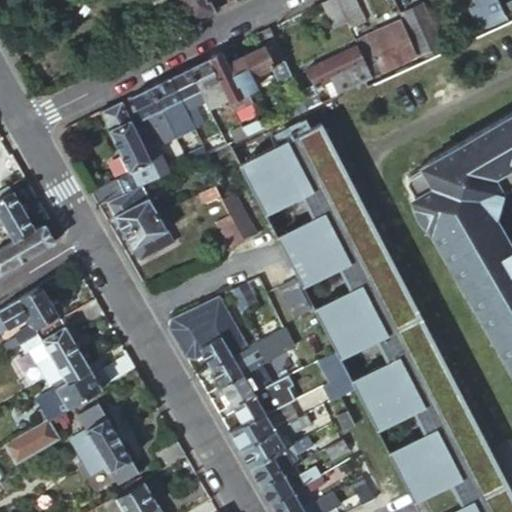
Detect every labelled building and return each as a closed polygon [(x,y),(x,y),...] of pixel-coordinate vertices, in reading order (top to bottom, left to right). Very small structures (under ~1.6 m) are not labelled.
[(180,0),(191,20),(214,9),(209,0),(180,0)] [(336,0),(326,0),(321,2),(333,28),(347,22),(336,0)] [(336,0),(347,22),(349,28),(365,20),(355,0),(336,0)] [(474,0),(487,29),(507,19),(497,0),(474,0)] [(511,0),(497,0),(507,19),(511,16),(511,0)] [(401,13),(420,53),(443,43),(424,3),(401,13)] [(357,45),(371,76),(416,56),(412,48),(413,47),(400,19),(355,40),(357,45)] [(269,27),(257,34),(261,44),(227,61),(237,81),(243,92),(246,90),(247,91),(256,87),(250,75),(284,58),(269,27)] [(338,92),(363,80),(371,76),(357,45),(305,68),(312,83),(298,89),(301,95),(306,107),(320,100),(313,85),(331,77),(338,92)] [(222,51),(208,57),(224,91),(228,98),(231,106),(250,97),(247,91),(246,90),(243,92),(237,81),(227,61),(222,51)] [(208,57),(188,67),(205,100),(224,91),(208,57)] [(188,67),(170,76),(186,109),(188,115),(191,120),(195,128),(204,124),(195,105),(205,100),(188,67)] [(170,76),(150,85),(167,118),(186,109),(170,76)] [(371,76),(363,80),(365,86),(373,82),(371,76)] [(313,85),(320,100),(338,92),(331,77),(313,85)] [(129,95),(151,139),(166,131),(161,121),(167,118),(150,85),(129,95)] [(224,91),(205,100),(208,107),(228,98),(224,91)] [(288,101),(293,113),(306,107),(301,95),(288,101)] [(90,190),(98,204),(106,200),(139,185),(169,171),(159,152),(149,157),(120,100),(99,110),(129,170),(150,159),(154,167),(133,178),(121,183),(118,176),(90,190)] [(186,109),(167,118),(171,128),(186,120),(184,117),(188,115),(186,109)] [(511,111),(420,165),(421,167),(405,176),(404,181),(413,195),(410,197),(413,202),(413,206),(414,210),(416,214),(418,217),(422,222),(425,224),(430,231),(433,229),(440,243),(439,244),(511,371),(511,236),(510,233),(499,214),(502,203),(507,190),(511,186),(511,111)] [(241,125),(245,135),(264,126),(259,116),(241,124),(241,125)] [(161,121),(166,131),(172,129),(171,128),(167,118),(161,121)] [(288,137),(237,164),(262,212),(298,194),(300,193),(302,198),(301,199),(307,212),(309,211),(312,217),(356,194),(353,189),(354,188),(320,121),(288,137)] [(226,144),(244,136),(245,135),(241,125),(221,135),(226,144)] [(207,153),(226,144),(221,135),(220,133),(201,141),(207,153)] [(188,162),(207,153),(201,141),(182,150),(185,156),(188,162)] [(180,158),(182,164),(188,162),(185,156),(180,158)] [(129,170),(133,178),(154,167),(150,159),(129,170)] [(34,229),(8,185),(0,189),(0,218),(13,241),(34,229)] [(106,200),(123,231),(155,213),(139,185),(106,200)] [(203,203),(219,195),(214,185),(198,193),(203,203)] [(281,248),(287,260),(368,218),(374,230),(376,229),(364,206),(354,188),(353,189),(356,194),(312,217),(275,236),(281,248)] [(231,218),(241,239),(255,233),(236,195),(223,202),(230,217),(231,218)] [(155,213),(123,231),(140,259),(171,241),(155,213)] [(229,246),(241,239),(231,218),(230,217),(217,223),(229,246)] [(368,218),(287,260),(334,351),(346,373),(408,491),(413,498),(450,479),(492,458),(489,452),(490,451),(376,229),(374,230),(368,218)] [(44,223),(34,229),(13,241),(0,248),(0,273),(55,241),(44,223)] [(253,292),(263,287),(258,276),(247,281),(253,292)] [(306,307),(291,278),(276,285),(292,315),(306,307)] [(229,289),(242,313),(258,304),(245,281),(229,289)] [(15,333),(20,342),(37,331),(34,327),(56,314),(39,284),(17,297),(27,315),(32,323),(15,333)] [(199,304),(215,296),(214,293),(198,301),(199,304)] [(202,350),(210,365),(244,346),(217,295),(215,296),(199,304),(170,318),(169,326),(184,352),(193,347),(197,354),(202,350)] [(0,329),(27,315),(17,297),(0,306),(0,329)] [(103,312),(94,297),(71,311),(80,325),(103,312)] [(43,341),(62,376),(86,362),(60,318),(37,331),(20,342),(18,343),(24,353),(43,341)] [(259,363),(291,344),(282,326),(257,339),(244,346),(210,365),(221,384),(259,363)] [(334,351),(317,360),(328,381),(333,379),(341,376),(346,373),(334,351)] [(110,380),(134,366),(127,353),(103,367),(110,380)] [(59,396),(44,405),(50,415),(100,386),(86,362),(62,376),(65,381),(54,388),(59,396)] [(221,384),(232,403),(270,383),(259,363),(221,384)] [(340,395),(354,388),(346,373),(341,376),(333,379),(328,381),(325,383),(321,385),(329,400),(340,395)] [(291,383),(286,374),(270,383),(232,403),(242,421),(282,403),(287,400),(284,394),(272,400),(269,394),(291,383)] [(62,376),(51,383),(54,388),(65,381),(62,376)] [(118,482),(138,471),(97,401),(77,413),(118,482)] [(242,421),(228,428),(239,447),(273,427),(278,425),(295,415),(293,410),(287,413),(282,403),(242,421)] [(35,411),(40,421),(46,418),(50,415),(44,405),(35,411)] [(346,409),(336,414),(343,429),(350,426),(354,424),(346,409)] [(308,420),(303,411),(295,415),(278,425),(280,430),(290,425),(292,429),(308,420)] [(40,421),(4,442),(15,461),(57,436),(46,418),(40,421)] [(273,427),(239,447),(250,465),(284,446),(283,445),(273,427)] [(284,446),(250,465),(259,482),(293,462),(300,458),(295,450),(311,441),(307,433),(283,445),(284,446)] [(342,436),(339,437),(323,446),(329,458),(348,447),(342,436)] [(185,455),(175,438),(152,451),(162,468),(185,455)] [(450,479),(462,502),(503,481),(505,484),(507,487),(508,486),(490,451),(489,452),(492,458),(450,479)] [(293,462),(259,482),(270,501),(304,481),(311,477),(317,473),(312,465),(298,472),(293,462)] [(270,501),(276,511),(290,511),(314,499),(308,489),(321,481),(317,473),(311,477),(304,481),(270,501)] [(349,480),(362,504),(374,497),(362,474),(349,480)] [(163,511),(143,478),(115,495),(124,511),(163,511)] [(450,479),(413,498),(418,509),(419,511),(443,511),(462,502),(450,479)] [(511,511),(511,493),(508,486),(507,487),(505,484),(503,481),(462,502),(443,511),(511,511)] [(339,502),(332,488),(327,491),(314,499),(321,511),(334,505),(339,502)] [(290,511),(321,511),(314,499),(290,511)]
